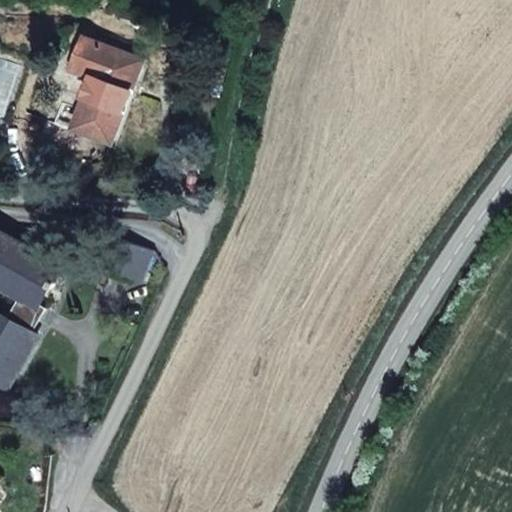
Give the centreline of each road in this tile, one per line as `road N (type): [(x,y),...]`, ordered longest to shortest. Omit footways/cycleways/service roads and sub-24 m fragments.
road 1 (unclassified): [(76,495),(204,235),(195,218),(166,208),(0,192)]
road 2 (unclassified): [(322,511),(353,429),(434,282),(511,178)]
